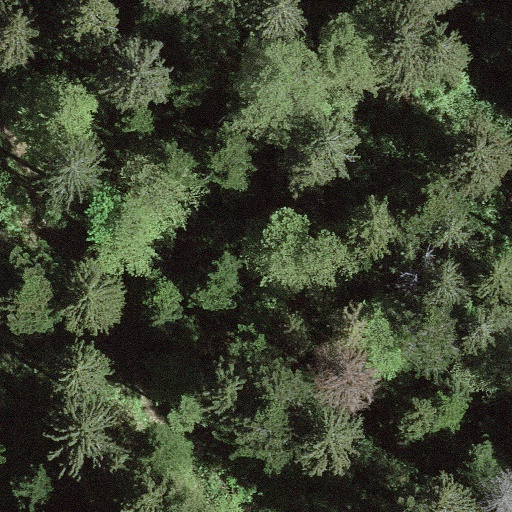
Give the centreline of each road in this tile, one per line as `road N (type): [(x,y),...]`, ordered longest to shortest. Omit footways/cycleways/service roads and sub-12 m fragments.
road 1 (track): [(218,511),(0,129)]
road 2 (track): [(78,262),(106,47),(129,0)]
